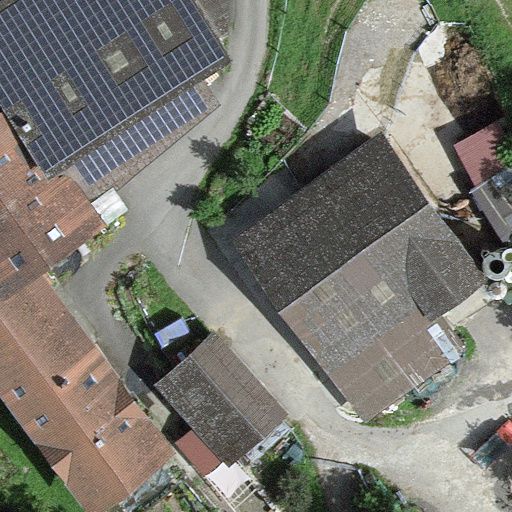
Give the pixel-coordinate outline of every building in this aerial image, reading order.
[(0,0),(0,89),(42,154),(219,41),(218,0),(0,0)] [(42,154),(0,89),(0,291),(20,277),(92,226),(42,154)] [(313,217),(259,256),(369,409),(456,348),(427,307),(471,275),(376,145),(300,200),(313,217)] [(511,235),(511,201),(509,200),(497,206),(492,219),(499,231),(511,235)] [(504,271),(504,270),(508,260),(503,249),(492,245),(482,250),(478,261),(483,272),(493,275),(504,271)] [(107,393),(20,277),(0,291),(0,377),(90,498),(151,453),(127,421),(136,414),(115,387),(107,393)] [(227,452),(273,410),(210,339),(163,381),(227,452)]
